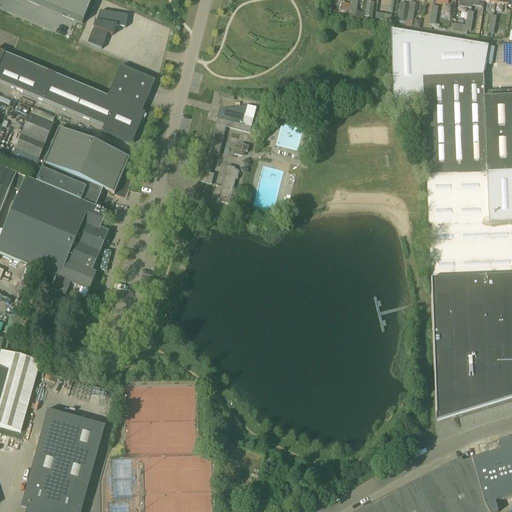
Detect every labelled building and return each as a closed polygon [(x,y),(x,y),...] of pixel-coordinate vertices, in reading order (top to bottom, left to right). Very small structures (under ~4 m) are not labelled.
[(87,0),(8,0),(76,28),(87,0)] [(484,3),(484,0),(472,0),(473,1),(472,8),(482,9),(482,7),(483,7),(484,3)] [(372,18),(375,4),(367,2),(364,17),(372,18)] [(408,12),(409,6),(401,5),(398,20),(407,21),(408,12)] [(435,26),(438,8),(432,7),(429,25),(435,26)] [(116,27),(126,29),(127,17),(100,12),(87,45),(102,51),(108,34),(113,36),(116,27)] [(392,16),(376,14),(375,20),(391,22),(392,16)] [(390,31),(393,104),(422,105),(430,283),(436,417),(437,424),(454,419),(511,402),(511,99),(511,94),(483,95),(483,79),(485,65),(491,66),(494,48),(390,31)] [(107,98),(48,73),(0,52),(0,83),(37,99),(103,128),(101,132),(132,145),(145,114),(142,113),(155,82),(120,67),(107,98)] [(251,128),(243,126),(248,107),(219,111),(201,183),(211,186),(214,175),(210,174),(215,156),(219,157),(226,129),(250,135),(251,128)] [(30,115),(21,136),(15,150),(39,160),(54,125),(30,115)] [(0,238),(0,255),(55,278),(50,290),(65,297),(67,293),(85,301),(96,275),(92,273),(92,272),(94,266),(101,250),(104,244),(108,234),(100,230),(107,214),(95,209),(103,191),(114,195),(117,188),(129,160),(126,158),(59,129),(35,183),(25,179),(20,192),(0,238)] [(246,146),(240,145),(238,150),(236,150),(234,156),(237,156),(237,157),(243,158),(244,152),(247,153),(248,148),(246,147),(246,146)] [(230,202),(236,203),(239,192),(233,190),(235,180),(237,181),(239,173),(237,172),(238,171),(235,171),(235,169),(227,167),(227,169),(226,169),(218,203),(229,206),(230,202)] [(0,214),(11,188),(16,175),(0,168),(0,214)] [(0,427),(20,433),(40,363),(1,353),(0,357),(0,427)] [(81,511),(105,428),(47,412),(21,507),(27,509),(26,511),(81,511)] [(496,511),(494,504),(511,498),(511,439),(498,443),(485,447),(488,455),(462,463),(461,459),(357,511),(496,511)]
